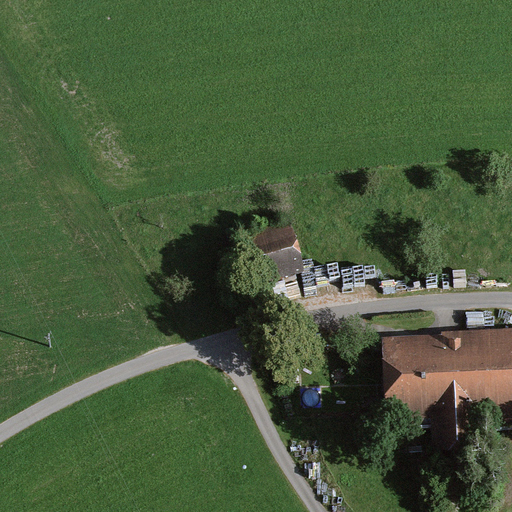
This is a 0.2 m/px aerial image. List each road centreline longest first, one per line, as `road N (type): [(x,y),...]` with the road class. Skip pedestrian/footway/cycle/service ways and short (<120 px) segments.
road 1 (track): [(511,305),(276,328),(122,379),(0,443)]
road 2 (track): [(219,345),(320,511)]
